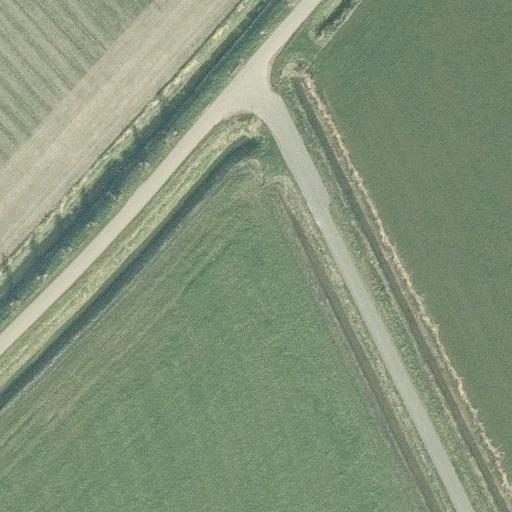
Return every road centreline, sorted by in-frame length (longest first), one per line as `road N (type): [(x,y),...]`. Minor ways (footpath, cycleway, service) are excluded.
road 1 (unclassified): [(459,511),(247,83)]
road 2 (unclassified): [(0,343),(247,83)]
